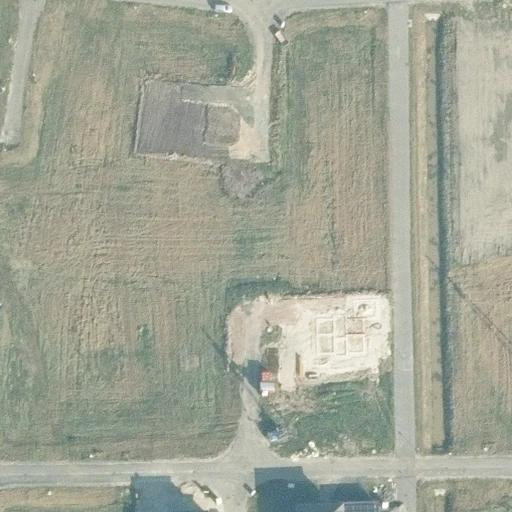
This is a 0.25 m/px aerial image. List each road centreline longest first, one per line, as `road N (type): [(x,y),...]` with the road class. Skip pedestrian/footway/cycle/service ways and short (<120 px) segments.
road 1 (residential): [(511,467),(249,471)]
road 2 (residential): [(249,471),(0,473)]
road 3 (residential): [(261,0),(255,152)]
road 4 (residential): [(30,0),(4,137)]
road 5 (residential): [(249,471),(248,335)]
